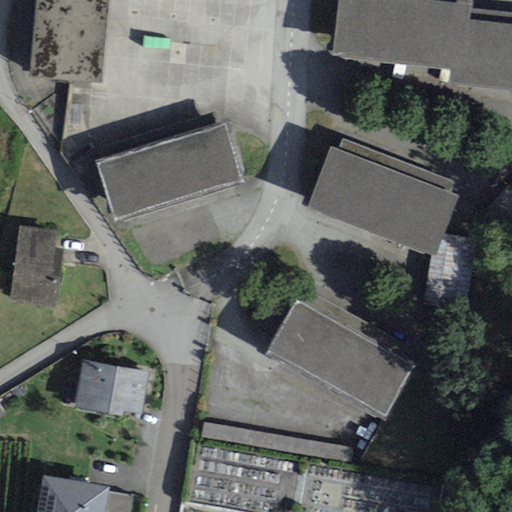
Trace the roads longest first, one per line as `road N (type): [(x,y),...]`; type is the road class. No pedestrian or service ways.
road 1 (residential): [(173,323),(249,249),(279,203),(294,0)]
road 2 (residential): [(136,289),(0,75)]
road 3 (residential): [(162,511),(179,407),(173,323)]
road 4 (residential): [(0,380),(136,289)]
